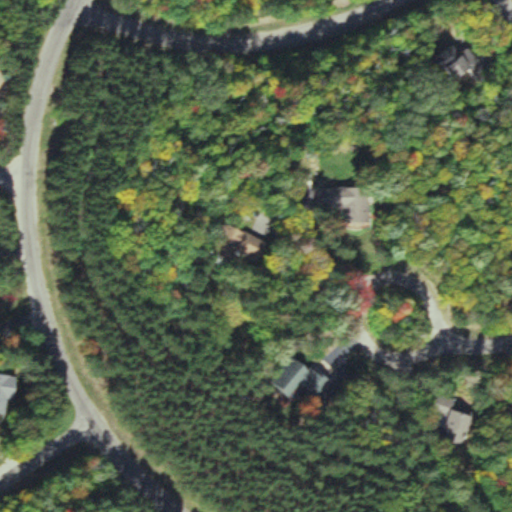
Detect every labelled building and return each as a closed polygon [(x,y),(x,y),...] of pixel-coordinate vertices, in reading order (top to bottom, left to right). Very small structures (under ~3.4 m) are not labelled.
[(459,83),(478,64),(457,42),(438,61),(459,83)] [(370,190),(325,190),(325,212),(370,212),(370,190)] [(218,231),(219,257),(262,255),(261,229),(218,231)] [(290,392),(296,397),(305,384),(325,399),(338,382),(312,363),(290,392)] [(23,378),(0,374),(0,413),(17,416),(23,378)] [(450,430),(473,435),(478,415),(455,410),(450,430)]
